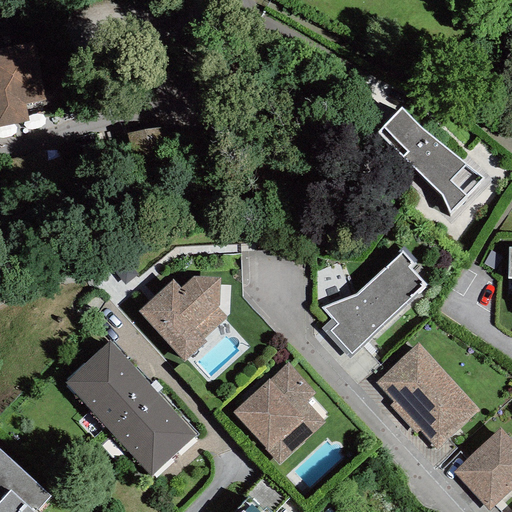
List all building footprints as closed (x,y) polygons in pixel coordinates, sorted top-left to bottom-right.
[(41,108),(31,60),(0,66),(0,130),(25,125),(22,111),(41,108)] [(416,123),(401,107),(377,132),(441,194),(448,213),(483,179),(465,164),(416,123)] [(161,134),(126,140),(131,170),(166,163),(161,134)] [(16,192),(73,174),(67,156),(10,174),(16,192)] [(355,295),(321,307),(331,319),(320,328),(349,359),(426,284),(408,267),(412,263),(402,251),(355,295)] [(172,280),(138,311),(183,363),(206,342),(204,339),(227,317),(218,308),(220,277),(193,276),(180,288),(172,280)] [(109,341),(64,383),(151,477),(196,435),(109,341)] [(390,406),(401,419),(448,376),(418,343),(375,382),(393,403),(390,406)] [(315,393),(288,363),(269,380),(268,379),(232,412),(265,448),(263,450),(278,465),(325,423),(306,402),(315,393)] [(479,411),(448,376),(401,419),(415,434),(419,430),(437,449),(479,411)] [(511,442),(499,429),(452,472),(488,511),(511,489),(511,442)] [(0,450),(0,511),(39,511),(37,510),(50,496),(0,450)] [(269,511),(266,509),(263,511),(262,511),(248,497),(238,508),(242,511),(241,511),(269,511)]
